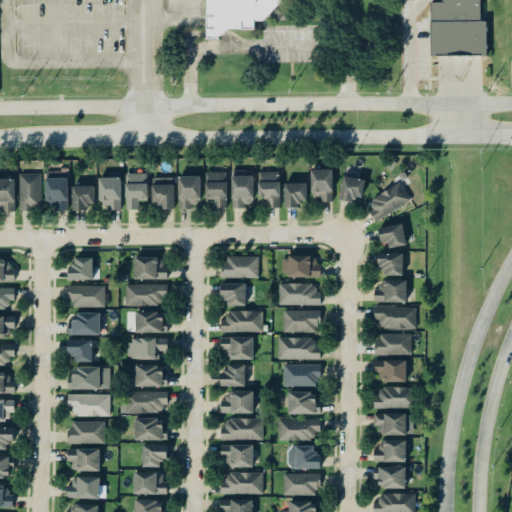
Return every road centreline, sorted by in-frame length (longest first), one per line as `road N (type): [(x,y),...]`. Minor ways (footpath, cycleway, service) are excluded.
road 1 (secondary): [(0,143),(511,138)]
road 2 (secondary): [(511,105),(146,108)]
road 3 (residential): [(340,238),(0,238)]
road 4 (residential): [(194,511),(193,236)]
road 5 (residential): [(346,511),(340,238)]
road 6 (residential): [(43,511),(40,238)]
road 7 (secondary): [(511,261),(460,380),(443,511)]
road 8 (secondary): [(477,511),(493,383),(511,336)]
road 9 (secondary): [(146,108),(0,112)]
